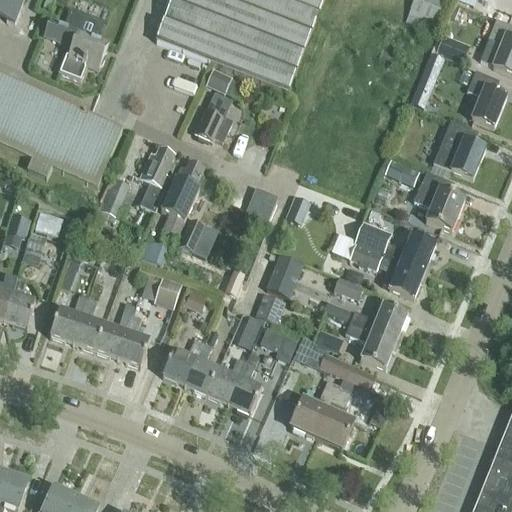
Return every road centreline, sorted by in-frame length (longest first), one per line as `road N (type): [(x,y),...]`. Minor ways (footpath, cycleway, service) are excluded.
road 1 (residential): [(295,511),(159,445),(0,388)]
road 2 (residential): [(401,511),(511,261)]
